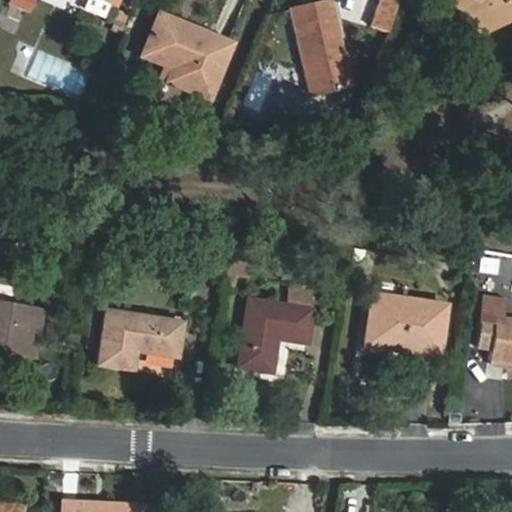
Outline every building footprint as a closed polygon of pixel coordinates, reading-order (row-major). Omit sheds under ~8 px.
[(10,0),(8,5),(31,13),(35,0),(10,0)] [(378,0),(370,28),(384,33),(394,0),(378,0)] [(472,35),(511,14),(511,0),(437,0),(444,13),(458,7),(472,35)] [(310,92),(348,84),(330,4),(292,12),(310,92)] [(207,98),(230,44),(159,15),(142,56),(190,75),(184,89),(207,98)] [(253,257),(232,253),(228,274),(249,278),(253,257)] [(467,277),(469,267),(459,266),(457,276),(467,277)] [(271,373),(277,339),(307,343),(316,287),(289,283),(285,305),(247,299),(237,368),(271,373)] [(438,356),(446,305),(370,294),(362,346),(438,356)] [(0,349),(35,356),(42,311),(0,303),(0,340),(1,341),(0,349)] [(175,357),(181,323),(105,311),(97,365),(131,369),(134,351),(175,357)] [(511,365),(511,318),(495,317),(483,315),(478,347),(491,349),(489,362),(511,365)] [(61,511),(143,511),(144,506),(62,502),(61,511)]
